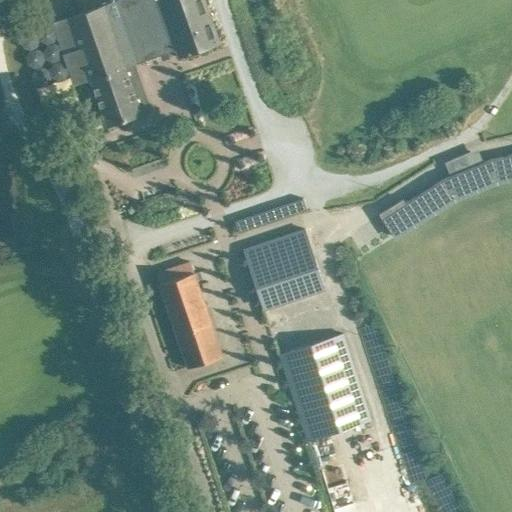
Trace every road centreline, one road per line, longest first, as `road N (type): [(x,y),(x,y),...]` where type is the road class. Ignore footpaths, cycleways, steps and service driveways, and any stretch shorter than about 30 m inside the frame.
road 1 (track): [(0,66),(60,186),(168,511)]
road 2 (unclassified): [(214,511),(126,248)]
road 3 (track): [(285,192),(354,183),(462,138),(511,82)]
